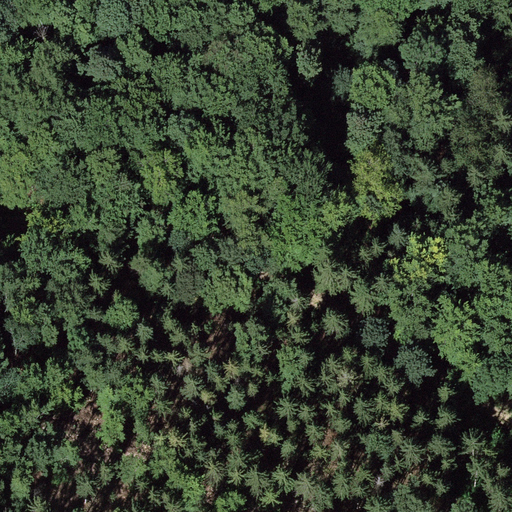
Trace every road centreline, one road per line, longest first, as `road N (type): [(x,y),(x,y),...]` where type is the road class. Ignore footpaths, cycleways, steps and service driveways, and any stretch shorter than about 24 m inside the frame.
road 1 (track): [(511,422),(241,257),(181,239),(0,222)]
road 2 (track): [(248,511),(111,448),(0,426)]
